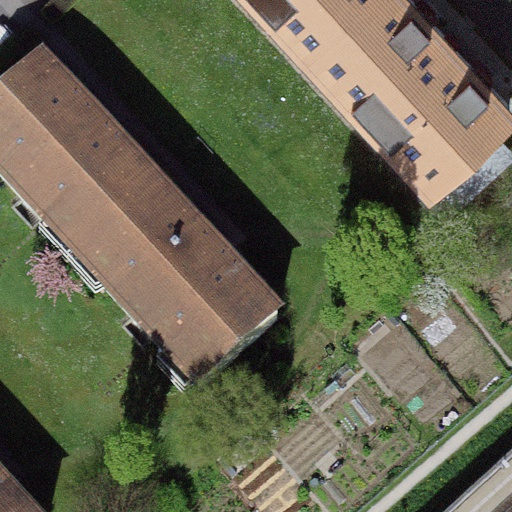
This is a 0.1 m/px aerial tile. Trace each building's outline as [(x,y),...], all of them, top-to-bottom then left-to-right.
[(365,0),(269,0),(281,12),(284,10),(312,39),(352,2),(357,8),(365,0)] [(511,105),(414,0),(365,0),(357,8),(352,2),(312,39),(339,68),(336,72),(433,177),(511,105)] [(158,191),(39,63),(0,98),(0,176),(47,227),(50,224),(78,254),(119,217),(124,222),(158,191)] [(278,319),(158,191),(124,222),(119,217),(78,254),(105,283),(102,287),(200,392),(278,319)] [(0,511),(22,511),(0,488),(0,511)]
